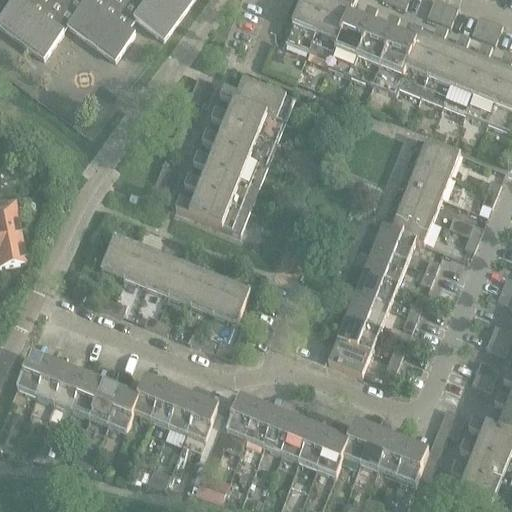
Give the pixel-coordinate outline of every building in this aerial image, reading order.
[(129,34),(136,24),(165,45),(197,0),(20,0),(18,3),(16,1),(0,23),(0,31),(45,64),(64,37),(61,35),(65,29),(116,66),(136,39),(129,34)] [(305,0),(286,48),(310,58),(331,7),(330,7),(333,0),(321,0),(320,3),(313,0),(305,0)] [(347,0),(342,12),(331,7),(310,58),(331,66),(332,66),(350,22),(358,3),(351,0),(347,0)] [(397,0),(384,0),(382,4),(394,9),(397,0)] [(410,4),(399,0),(397,0),(394,9),(406,14),(410,4)] [(435,3),(433,7),(431,13),(444,18),(447,8),(435,3)] [(460,13),(447,8),(444,18),(456,22),(460,13)] [(444,18),(431,13),(428,22),(440,27),(444,18)] [(363,28),(350,22),(332,66),(331,66),(328,73),(353,83),(374,32),(373,32),(378,18),(368,14),(363,28)] [(456,22),(444,18),(440,27),(452,32),(456,22)] [(480,21),(478,25),(476,31),(488,35),(491,26),(480,21)] [(385,36),(374,32),(353,83),(375,92),(396,41),(395,41),(400,27),(390,23),(385,36)] [(503,30),(491,26),(488,35),(499,40),(503,30)] [(488,35),(476,31),(472,40),(484,45),(488,35)] [(407,45),(396,41),(375,92),(397,101),(399,94),(400,94),(421,43),(420,43),(423,36),(413,32),(407,45)] [(433,48),(421,43),(400,94),(423,103),(443,52),(448,39),(438,35),(433,48)] [(499,40),(488,35),(484,45),(496,49),(499,40)] [(455,57),(443,52),(423,103),(445,112),(466,61),(465,61),(470,48),(460,44),(455,57)] [(276,51),(272,62),(279,65),(283,54),(276,51)] [(477,66),(466,61),(445,112),(467,121),(488,70),(487,70),(493,56),(482,52),(477,66)] [(500,75),(488,70),(467,121),(490,130),(510,79),(511,73),(511,64),(505,61),(500,75)] [(511,79),(510,79),(490,130),(511,139),(511,137),(511,79)] [(199,82),(194,93),(204,97),(208,85),(199,82)] [(238,98),(225,92),(221,102),(234,108),(235,108),(286,128),(295,104),(244,84),(238,98)] [(218,89),(208,85),(204,97),(213,101),(218,89)] [(204,97),(194,93),(189,105),(199,109),(204,97)] [(213,101),(204,97),(199,109),(209,113),(213,101)] [(212,125),(225,130),(226,130),(277,150),(286,128),(235,108),(234,108),(229,120),(216,115),(212,125)] [(181,126),(176,138),(186,142),(191,130),(181,126)] [(200,134),(191,130),(186,142),(195,146),(200,134)] [(203,147),(216,152),(217,152),(268,172),(277,150),(226,130),(225,130),(220,142),(207,137),(203,147)] [(186,142),(176,138),(172,150),(181,154),(186,142)] [(195,146),(186,142),(181,154),(191,157),(195,146)] [(427,146),(418,168),(452,181),(461,159),(427,146)] [(194,169),(207,175),(208,174),(259,195),(268,172),(217,152),(216,152),(211,165),(198,159),(194,169)] [(418,168),(409,190),(443,203),(452,181),(418,168)] [(163,171),(159,183),(168,186),(173,175),(163,171)] [(185,192),(199,197),(250,217),(259,195),(208,174),(207,175),(203,187),(189,182),(185,192)] [(182,179),(173,175),(168,186),(178,190),(182,179)] [(168,186),(159,183),(154,194),(163,198),(168,186)] [(492,185),(488,195),(498,199),(502,189),(492,185)] [(178,190),(168,186),(163,198),(173,202),(178,190)] [(409,190),(400,212),(434,226),(443,203),(409,190)] [(498,199),(488,195),(483,209),(493,212),(498,199)] [(180,204),(176,214),(241,240),(250,217),(199,197),(194,209),(180,204)] [(0,272),(30,267),(19,208),(0,211),(0,272)] [(391,235),(391,236),(417,247),(417,248),(424,251),(434,226),(400,212),(391,235)] [(475,230),(470,240),(480,244),(484,233),(475,230)] [(383,232),(374,256),(408,269),(417,248),(417,247),(391,236),(391,235),(383,232)] [(480,244),(470,240),(465,253),(475,257),(480,244)] [(102,275),(125,284),(139,250),(115,241),(102,275)] [(161,259),(139,250),(125,284),(147,293),(161,259)] [(408,269),(374,256),(365,278),(399,292),(408,269)] [(183,268),(161,259),(147,293),(170,302),(183,268)] [(431,265),(426,276),(436,280),(440,268),(431,265)] [(206,277),(183,268),(170,302),(193,311),(206,277)] [(436,280),(426,276),(421,288),(431,292),(436,280)] [(228,286),(206,277),(193,311),(214,320),(228,286)] [(399,292),(365,278),(356,301),(390,314),(399,292)] [(511,285),(507,283),(502,295),(511,299),(511,298),(511,285)] [(251,295),(228,286),(214,320),(238,329),(251,295)] [(511,299),(502,295),(498,307),(507,310),(511,299)] [(390,314),(356,301),(347,323),(381,336),(390,314)] [(104,303),(100,312),(112,317),(116,307),(104,303)] [(128,312),(116,307),(112,317),(124,321),(128,312)] [(413,309),(408,320),(418,324),(422,313),(413,309)] [(149,320),(145,330),(156,335),(160,325),(149,320)] [(418,324),(408,320),(403,333),(413,337),(418,324)] [(381,336),(347,323),(338,345),(372,359),(381,336)] [(172,330),(160,325),(156,335),(168,339),(172,330)] [(505,334),(496,331),(491,342),(501,346),(505,334)] [(511,345),(511,336),(505,334),(501,346),(510,350),(511,345)] [(193,338),(189,348),(201,353),(205,343),(193,338)] [(501,346),(491,342),(487,354),(496,358),(501,346)] [(217,348),(205,343),(201,353),(213,357),(217,348)] [(372,359),(338,345),(329,368),(363,382),(372,359)] [(510,350),(501,346),(496,358),(506,362),(510,350)] [(395,354),(390,365),(400,369),(404,358),(395,354)] [(51,370),(32,362),(30,366),(18,395),(18,396),(38,403),(51,370)] [(400,369),(390,365),(385,377),(395,381),(400,369)] [(491,370),(482,366),(477,378),(487,382),(491,370)] [(51,370),(38,403),(55,410),(69,377),(51,370)] [(501,374),(491,370),(487,382),(496,386),(501,374)] [(87,384),(69,377),(55,410),(74,418),(87,384)] [(487,382),(477,378),(473,390),(482,394),(487,382)] [(496,386),(487,382),(482,394),(492,398),(496,386)] [(106,391),(87,384),(74,418),(92,425),(106,391)] [(147,386),(139,405),(138,409),(139,409),(134,420),(135,421),(152,428),(166,394),(147,386)] [(106,391),(92,425),(109,432),(123,398),(106,391)] [(166,394),(152,428),(171,435),(184,401),(166,394)] [(123,398),(109,432),(127,439),(135,421),(134,420),(139,409),(138,409),(139,405),(123,398)] [(495,409),(508,414),(509,413),(511,414),(511,403),(499,399),(495,409)] [(203,409),(184,401),(171,435),(189,442),(203,409)] [(226,423),(208,468),(218,472),(225,455),(240,461),(246,447),(257,417),(259,413),(241,406),(239,410),(233,426),(226,423)] [(189,442),(186,452),(203,459),(218,420),(220,416),(203,409),(189,442)] [(278,420),(259,413),(257,417),(246,447),(264,454),(278,420)] [(511,414),(509,413),(508,414),(504,426),(490,421),(487,429),(488,430),(487,430),(511,440),(511,414)] [(457,418),(447,414),(443,426),(452,430),(457,418)] [(466,422),(457,418),(452,430),(462,433),(466,422)] [(296,427),(278,420),(264,454),(282,461),(296,427)] [(487,430),(474,425),(470,435),(483,440),(478,452),(511,465),(511,440),(487,430),(488,430),(487,429),(487,430)] [(452,430),(443,426),(438,438),(447,441),(452,430)] [(314,435),(296,427),(282,461),(300,468),(314,435)] [(356,430),(354,435),(349,448),(347,453),(348,453),(344,463),(345,464),(345,465),(362,471),(375,438),(356,430)] [(462,433),(452,430),(447,441),(449,442),(457,445),(462,433)] [(332,442),(314,435),(300,468),(319,476),(332,442)] [(393,445),(375,438),(362,471),(379,479),(393,445)] [(447,441),(438,438),(433,449),(444,453),(449,442),(447,441)] [(349,448),(332,442),(319,476),(336,483),(344,464),(345,465),(345,464),(344,463),(348,453),(347,453),(349,448)] [(411,452),(393,445),(379,479),(398,486),(411,452)] [(474,463),(469,474),(511,491),(511,465),(478,452),(465,447),(461,457),(474,463)] [(444,453),(433,449),(429,459),(429,460),(440,465),(444,453)] [(429,459),(411,452),(398,486),(416,493),(419,483),(420,484),(425,472),(428,464),(427,463),(429,460),(429,459)] [(440,465),(429,460),(427,463),(428,464),(425,472),(435,476),(440,465)] [(85,461),(81,472),(90,476),(94,464),(85,461)] [(456,469),(452,479),(465,485),(459,499),(491,511),(511,511),(511,491),(469,474),(469,475),(456,469)] [(435,476),(425,472),(420,484),(431,488),(435,476)] [(202,487),(198,500),(221,508),(227,491),(209,485),(207,489),(202,487)]
